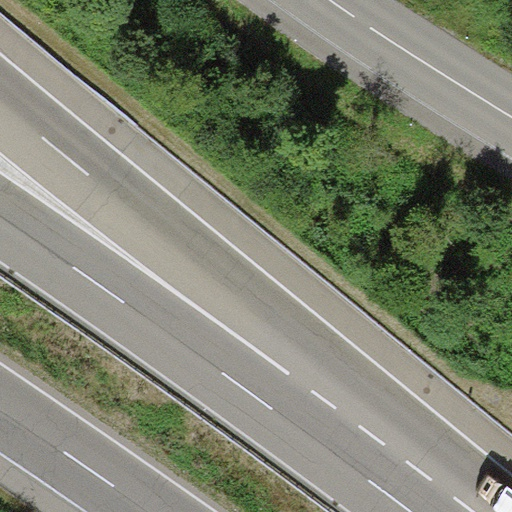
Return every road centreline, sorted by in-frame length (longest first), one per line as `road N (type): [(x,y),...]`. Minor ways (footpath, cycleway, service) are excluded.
road 1 (motorway): [(321,409),(0,107)]
road 2 (motorway): [(321,409),(0,212)]
road 3 (tertiary): [(341,0),(511,115)]
road 4 (motorway): [(0,411),(144,511)]
road 5 (motorway): [(447,511),(321,409)]
